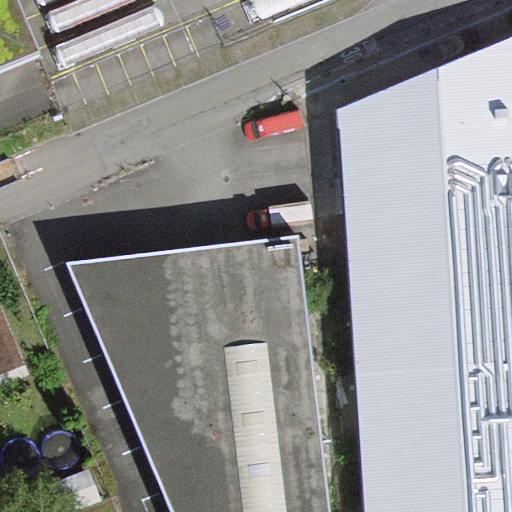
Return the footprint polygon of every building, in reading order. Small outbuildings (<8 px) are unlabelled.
[(0,0),(0,85),(33,71),(2,0),(0,0)] [(511,50),(347,121),(362,383),(511,374),(511,50)] [(325,511),(295,251),(77,279),(173,511),(325,511)] [(0,322),(0,378),(20,370),(0,322)] [(511,511),(511,427),(418,432),(422,511),(511,511)]
